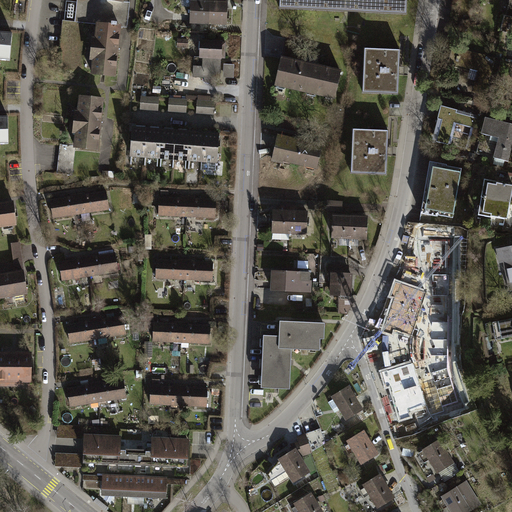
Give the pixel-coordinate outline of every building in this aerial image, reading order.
[(210,1),(192,0),(191,24),(209,25),(210,1)] [(282,0),(282,7),(347,9),(346,0),(282,0)] [(346,0),(347,9),(407,10),(407,0),(346,0)] [(228,1),(210,1),(209,25),(227,26),(228,1)] [(503,31),(511,33),(511,17),(507,16),(503,31)] [(90,72),(116,75),(121,27),(96,24),(90,72)] [(0,60),(10,62),(12,35),(0,33),(0,60)] [(286,38),(281,53),(298,58),(302,43),(286,38)] [(188,48),(188,40),(179,39),(178,47),(188,48)] [(223,60),(227,60),(227,42),(202,41),(201,60),(204,60),(204,68),(194,67),(194,78),(222,79),(223,60)] [(451,64),(479,71),(473,92),(486,95),(496,58),(455,48),(451,64)] [(365,50),(364,93),(398,94),(400,51),(365,50)] [(281,59),(274,85),(336,100),(343,73),(281,59)] [(222,75),(235,76),(236,62),(223,62),(222,75)] [(76,147),(97,149),(103,100),(81,97),(76,146),(76,147)] [(161,98),(142,97),(141,110),(160,111),(161,98)] [(187,100),(170,99),(170,112),(188,113),(189,100),(187,100)] [(211,101),(198,100),(197,113),(216,115),(217,101),(211,101)] [(486,118),(442,106),(439,119),(443,120),(438,142),(449,145),(455,123),(474,128),(468,150),(480,152),(484,135),(482,134),(486,118)] [(0,143),(9,143),(8,116),(0,116),(0,143)] [(511,124),(486,118),(482,134),(484,135),(499,138),(494,158),(509,162),(511,151),(511,124)] [(147,129),(133,128),(131,158),(145,159),(147,129)] [(161,130),(147,129),(145,159),(159,160),(161,130)] [(175,131),(161,130),(159,160),(173,161),(175,131)] [(354,130),(353,173),(387,174),(389,132),(354,130)] [(190,132),(175,131),(173,161),(187,162),(190,132)] [(205,133),(190,132),(187,162),(203,163),(205,133)] [(219,134),(205,133),(203,163),(217,164),(219,134)] [(271,160),(314,171),(320,146),(278,135),(271,160)] [(73,175),(76,147),(76,146),(60,144),(57,174),(73,175)] [(432,152),(430,162),(447,165),(449,156),(432,152)] [(447,165),(430,162),(421,213),(438,216),(453,218),(461,169),(447,167),(447,165)] [(485,180),(482,197),(511,202),(511,194),(511,186),(498,184),(499,182),(485,180)] [(81,214),(108,210),(105,192),(78,196),(81,214)] [(54,219),(81,214),(78,196),(51,200),(54,219)] [(188,199),(160,197),(159,215),(187,216),(188,199)] [(482,197),(479,215),(492,217),(493,216),(508,219),(511,202),(482,197)] [(216,200),(188,199),(187,216),(215,217),(216,200)] [(322,200),(305,200),(305,208),(321,209),(322,200)] [(11,227),(15,227),(12,202),(0,203),(0,228),(2,228),(2,231),(11,230),(11,227)] [(343,202),(327,202),(326,210),(343,210),(343,202)] [(290,212),(272,211),(271,236),(290,237),(290,212)] [(309,212),(290,212),(290,237),(308,238),(309,212)] [(438,216),(421,213),(420,223),(437,225),(438,216)] [(351,217),(334,216),(333,238),(350,239),(351,217)] [(368,217),(351,217),(350,239),(367,239),(368,217)] [(446,262),(447,233),(426,232),(426,261),(446,262)] [(505,262),(511,291),(511,247),(499,250),(501,262),(505,262)] [(20,248),(10,249),(13,268),(23,267),(20,248)] [(90,277),(117,272),(114,254),(87,258),(90,277)] [(63,281),(90,277),(87,258),(61,262),(63,281)] [(185,261),(157,260),(157,278),(185,279),(185,261)] [(213,263),(185,261),(185,279),(212,280),(213,263)] [(352,275),(348,275),(348,266),(329,265),(329,274),(333,275),(332,296),(351,296),(352,275)] [(22,296),(27,295),(24,275),(23,271),(0,274),(0,299),(13,297),(14,300),(22,299),(22,296)] [(308,274),(279,274),(279,282),(272,282),(272,290),(308,290),(308,274)] [(409,315),(441,315),(442,292),(429,292),(429,285),(410,285),(409,315)] [(98,339),(125,335),(122,316),(95,321),(98,339)] [(511,320),(494,323),(497,339),(511,336),(511,320)] [(71,343),(98,339),(95,321),(68,325),(71,343)] [(182,324),(155,323),(154,341),(182,342),(182,324)] [(325,324),(281,323),(281,338),(292,338),(291,349),(320,350),(320,339),(324,339),(325,324)] [(211,326),(182,324),(182,342),(210,343),(211,326)] [(265,337),(262,387),(290,388),(291,363),(291,349),(292,338),(281,338),(265,337)] [(420,366),(417,337),(395,339),(398,368),(420,366)] [(153,343),(145,343),(145,358),(152,358),(153,343)] [(0,387),(13,387),(13,353),(0,353),(0,387)] [(23,384),(30,384),(30,372),(32,372),(32,355),(29,355),(29,353),(13,353),(13,387),(23,387),(23,384)] [(101,359),(92,361),(93,365),(94,365),(96,371),(103,370),(101,359)] [(99,403),(126,398),(123,380),(96,384),(99,403)] [(72,407),(99,403),(96,384),(69,388),(72,407)] [(180,387),(152,386),(151,404),(179,405),(180,387)] [(207,388),(180,387),(179,405),(206,406),(207,388)] [(347,419),(363,409),(348,387),(332,398),(347,419)] [(413,419),(433,413),(425,387),(406,393),(413,419)] [(83,427),(59,427),(58,438),(83,439),(83,427)] [(307,435),(311,452),(326,443),(321,430),(307,435)] [(362,464),(378,453),(363,431),(347,442),(362,464)] [(276,465),(267,474),(271,480),(287,470),(294,482),(309,473),(299,456),(311,452),(307,435),(298,438),(300,443),(293,445),(294,450),(280,459),(282,462),(276,465)] [(104,464),(105,438),(86,438),(85,463),(104,464)] [(124,439),(105,438),(104,464),(123,464),(123,451),(124,439)] [(173,440),(153,439),(153,451),(152,465),(173,465),(173,440)] [(173,440),(173,465),(192,465),(192,440),(173,440)] [(440,440),(421,453),(438,477),(456,464),(440,440)] [(123,451),(123,464),(152,465),(153,451),(123,451)] [(82,455),(58,455),(58,467),(82,467),(82,455)] [(378,508),(394,497),(379,475),(363,486),(378,508)] [(127,478),(106,478),(105,498),(126,499),(127,478)] [(148,479),(127,478),(126,499),(147,499),(148,479)] [(169,480),(148,479),(147,499),(168,500),(169,480)] [(458,485),(439,497),(449,511),(470,511),(474,509),(458,485)] [(18,501),(2,488),(0,489),(0,502),(3,505),(6,501),(13,507),(18,501)] [(296,504),(301,511),(321,511),(311,494),(296,504)]
